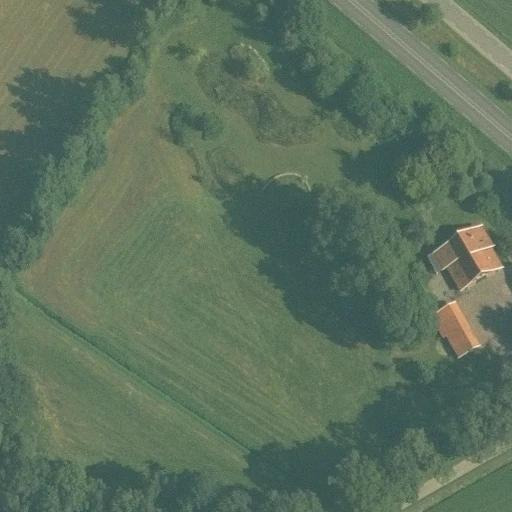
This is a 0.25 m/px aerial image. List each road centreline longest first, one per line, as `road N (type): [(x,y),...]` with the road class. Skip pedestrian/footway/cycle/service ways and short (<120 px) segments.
road 1 (primary): [(511,135),(354,0)]
road 2 (unclassified): [(511,81),(417,0)]
